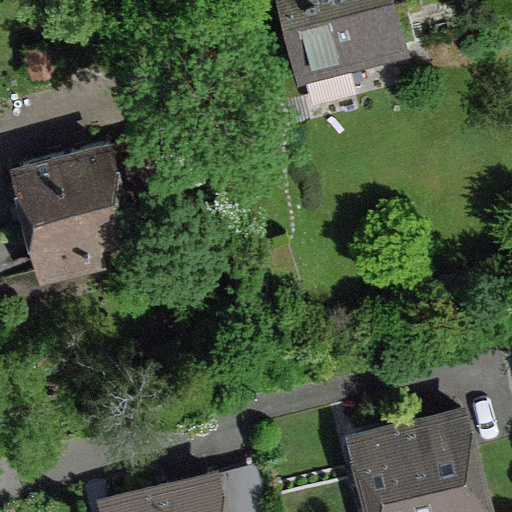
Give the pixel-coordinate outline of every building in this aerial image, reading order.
[(391,0),(285,0),(303,69),(402,45),(391,0)] [(406,50),(311,74),(317,99),(412,75),(406,50)] [(107,142),(24,164),(51,274),(98,260),(94,242),(131,232),(107,142)] [(415,420),(355,435),(375,511),(491,511),(477,454),(465,407),(415,420)] [(227,511),(217,471),(108,499),(111,511),(227,511)]
